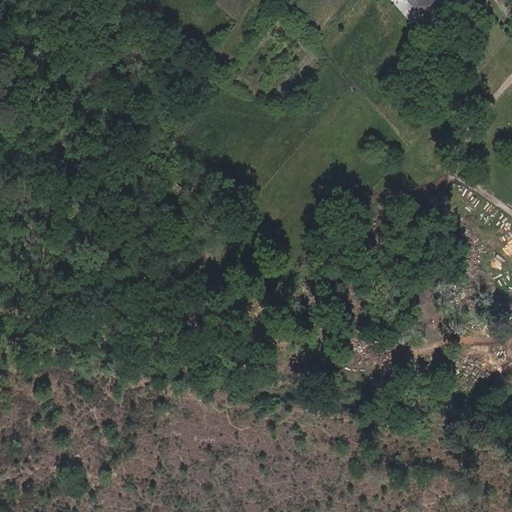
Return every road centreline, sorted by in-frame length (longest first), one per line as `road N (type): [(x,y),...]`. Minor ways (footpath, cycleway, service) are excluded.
road 1 (track): [(511,437),(0,319)]
road 2 (unknown): [(511,70),(477,116),(454,167),(383,182),(358,212),(351,284),(369,319)]
road 3 (unknown): [(511,323),(410,340),(369,319)]
